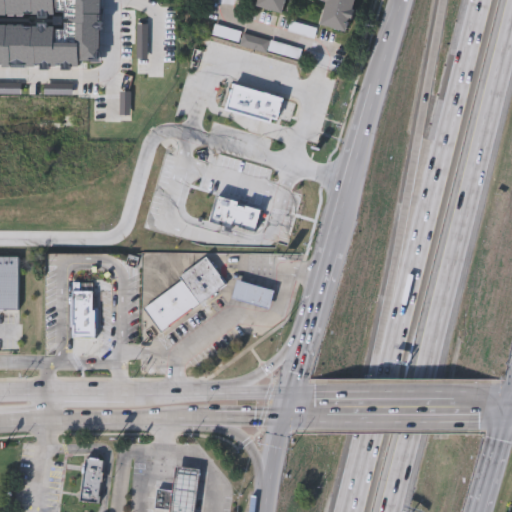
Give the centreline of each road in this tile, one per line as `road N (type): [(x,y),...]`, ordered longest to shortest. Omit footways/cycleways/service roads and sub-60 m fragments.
road 1 (motorway): [(389,511),(511,24)]
road 2 (motorway): [(481,0),(396,339)]
road 3 (motorway): [(442,0),(398,247)]
road 4 (secondary): [(489,398),(310,396)]
road 5 (motorway): [(396,339),(352,511)]
road 6 (secondary): [(374,85),(331,249)]
road 7 (secondary): [(308,419),(470,420)]
road 8 (secondary): [(314,312),(270,370),(191,393)]
road 9 (secondary): [(48,421),(190,418)]
road 10 (secondary): [(190,418),(250,446),(266,501)]
